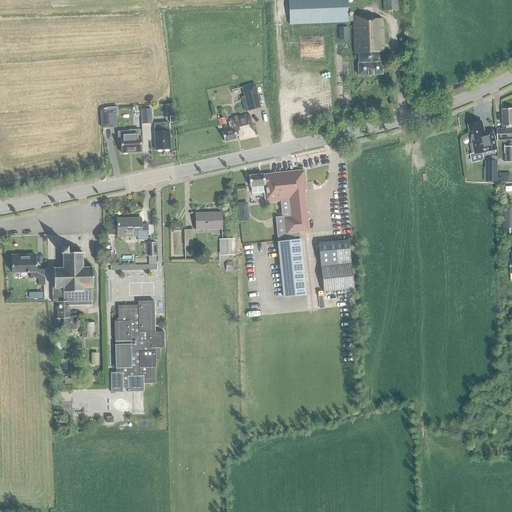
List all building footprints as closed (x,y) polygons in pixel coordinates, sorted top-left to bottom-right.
[(351,23),(352,55),(358,55),(358,64),(355,64),(356,77),(380,76),(379,64),(378,64),(378,54),(380,54),(379,20),(369,20),(369,17),(344,18),(343,0),(286,0),(288,25),(351,23)] [(380,0),(381,12),(396,12),(395,0),(380,0)] [(347,28),(338,28),(338,36),(347,35),(347,28)] [(242,99),(245,112),(259,109),(254,87),(242,89),(244,99),(242,99)] [(496,130),(497,142),(511,140),(511,109),(502,110),(502,127),(506,127),(506,129),(496,130)] [(152,124),(151,110),(141,111),(142,124),(152,124)] [(116,128),(115,111),(100,111),(101,129),(116,128)] [(252,137),(247,116),(228,120),(229,123),(227,123),(228,131),(221,132),(223,143),(238,139),(238,140),(252,137)] [(473,145),(470,145),(472,154),(475,154),(475,156),(497,150),(492,132),(484,134),(481,123),(468,126),(473,145)] [(152,125),(153,152),(168,151),(167,124),(152,125)] [(138,137),(138,131),(128,131),(128,132),(117,132),(117,143),(119,143),(120,153),(139,153),(138,137)] [(497,161),(485,161),(485,182),(497,182),(497,161)] [(303,170),(272,173),(273,192),(275,192),(276,203),(280,202),(281,217),(275,218),(277,242),(282,298),(306,296),(301,240),(299,240),(299,233),(309,232),(308,220),(309,220),(309,213),(308,213),(307,212),(306,212),(304,191),(305,191),(303,170)] [(249,186),(249,188),(250,187),(250,188),(264,187),(265,204),(276,203),(275,192),(273,192),(272,173),(248,175),(249,186)] [(247,203),(237,204),(239,223),(250,221),(247,203)] [(511,209),(502,210),(502,234),(507,234),(506,229),(511,228),(511,209)] [(196,214),(197,231),(221,229),(220,213),(196,214)] [(137,238),(137,240),(147,240),(146,225),(140,225),(140,220),(128,220),(128,219),(116,219),(117,237),(126,237),(126,238),(137,238)] [(192,247),(191,231),(184,231),(184,247),(192,247)] [(219,240),(219,256),(234,256),(234,240),(219,240)] [(317,244),(323,292),(352,289),(347,241),(317,244)] [(147,243),(147,257),(148,257),(155,257),(156,257),(156,243),(147,243)] [(52,303),(56,303),(68,303),(68,306),(91,306),(91,302),(92,302),(91,269),(86,269),(82,266),(82,255),(78,255),(78,250),(67,251),(67,249),(60,249),(60,256),(61,266),(58,269),(52,269),(53,288),(52,288),(52,303)] [(11,257),(12,274),(30,273),(30,279),(38,279),(38,286),(44,285),(43,270),(35,270),(35,256),(11,257)] [(56,303),(56,319),(62,319),(62,320),(62,323),(62,332),(76,331),(75,322),(73,322),(72,318),(69,318),(68,306),(68,303),(56,303)] [(139,306),(117,307),(118,318),(115,323),(116,373),(111,374),(111,393),(119,393),(120,398),(133,399),(134,413),(147,413),(147,399),(144,399),(144,384),(157,384),(156,363),(159,364),(159,361),(160,361),(160,349),(165,349),(165,333),(156,333),(155,303),(139,303),(139,306)] [(94,323),(86,323),(86,332),(86,338),(94,337),(94,323)]
